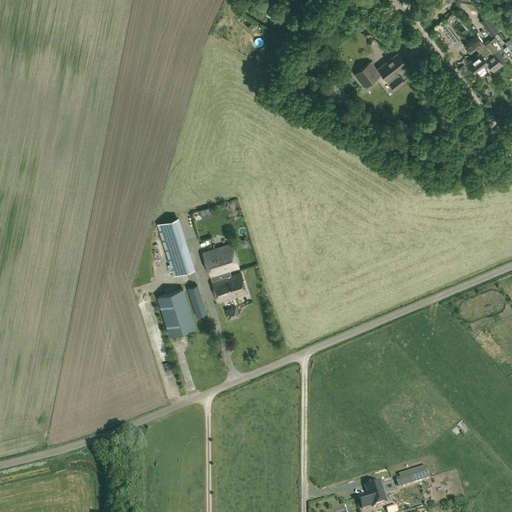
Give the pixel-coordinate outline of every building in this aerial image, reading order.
[(480,21),(491,35),(498,29),(488,16),(480,21)] [(280,35),(290,41),(294,33),(285,27),(280,35)] [(482,43),(475,34),(463,43),(470,52),(482,43)] [(493,71),(505,61),(498,52),(503,48),(494,37),(484,45),(486,48),(489,52),(485,55),(486,56),(483,58),(485,59),(489,65),(493,71)] [(485,55),(489,52),(486,48),(480,52),(467,62),(477,75),(478,74),(479,75),(485,71),(484,69),(489,65),(485,59),(483,58),(486,56),(485,55)] [(387,80),(394,89),(404,81),(399,75),(398,76),(396,73),(406,65),(397,53),(384,64),(377,69),(371,61),(356,73),(366,85),(372,81),(380,75),(384,80),(386,79),(387,80)] [(460,57),(456,65),(462,68),(465,60),(460,57)] [(339,103),(348,96),(335,79),(326,86),(339,103)] [(487,180),(488,188),(495,186),(494,178),(487,180)] [(211,276),(230,270),(230,269),(240,266),(233,243),(203,251),(210,276),(211,276)] [(174,275),(192,269),(187,254),(169,260),(174,275)] [(232,275),(230,270),(211,276),(218,301),(247,293),(241,272),(232,275)] [(196,272),(190,274),(193,282),(199,280),(196,272)] [(196,316),(206,313),(197,284),(188,287),(196,316)] [(170,335),(195,327),(183,288),(158,296),(170,335)] [(235,307),(226,310),(229,320),(239,316),(235,307)] [(154,331),(159,344),(165,342),(160,329),(154,331)] [(168,372),(176,369),(170,355),(162,358),(168,372)] [(428,477),(425,467),(419,469),(420,473),(400,480),(402,486),(428,477)] [(386,504),(380,483),(372,485),(372,483),(366,485),(367,487),(365,488),(367,495),(359,498),(362,510),(371,507),(372,509),(386,504)]
